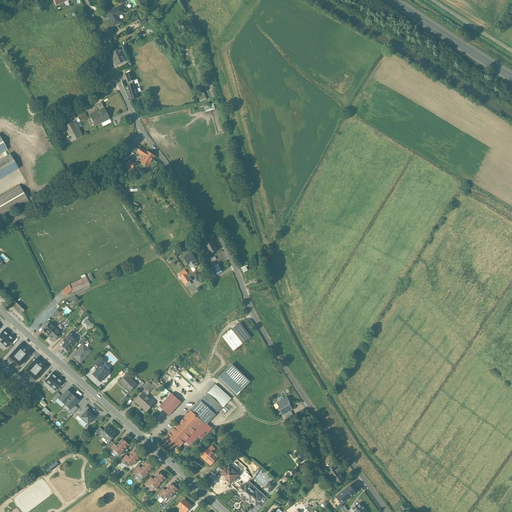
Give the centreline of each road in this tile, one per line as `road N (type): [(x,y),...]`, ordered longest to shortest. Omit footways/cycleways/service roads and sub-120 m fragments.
road 1 (tertiary): [(386,511),(258,326),(215,229),(143,134)]
road 2 (secondary): [(0,311),(223,511)]
road 3 (unclassified): [(0,228),(106,169),(143,134)]
road 4 (track): [(0,57),(71,187)]
road 5 (tertiary): [(143,134),(84,0)]
road 6 (primary): [(511,77),(392,0)]
